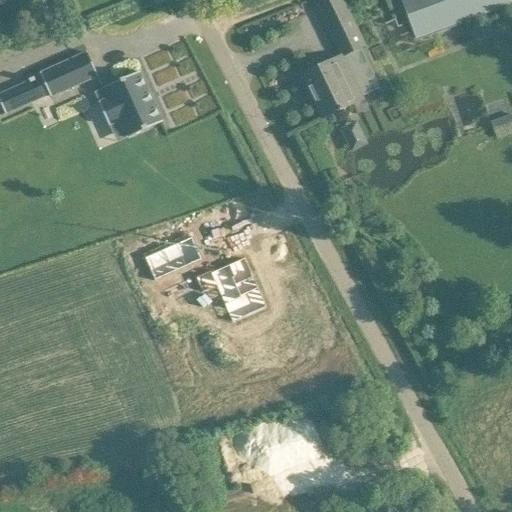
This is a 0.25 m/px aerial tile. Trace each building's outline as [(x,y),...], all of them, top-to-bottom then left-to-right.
[(511,0),(400,0),(416,40),(511,3),(511,0)] [(332,57),(334,60),(304,75),(324,117),(365,98),(344,56),(366,45),(352,16),(327,28),(339,53),(332,57)] [(87,53),(40,74),(50,97),(97,76),(87,53)] [(105,88),(94,93),(109,125),(119,120),(127,138),(162,122),(139,72),(105,87),(105,88)] [(342,116),(351,150),(372,144),(362,110),(342,116)] [(511,114),(492,122),(499,139),(511,133),(511,114)] [(192,238),(145,258),(155,280),(201,260),(192,238)] [(211,270),(195,277),(202,293),(217,287),(232,323),(266,308),(245,258),(212,272),(211,270)] [(382,511),(380,503),(347,511),(346,511),(382,511)]
